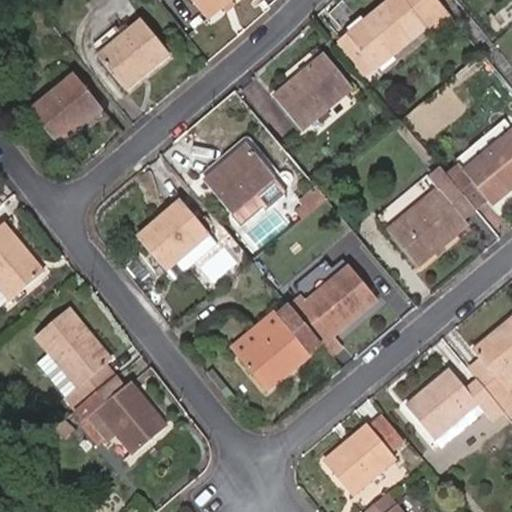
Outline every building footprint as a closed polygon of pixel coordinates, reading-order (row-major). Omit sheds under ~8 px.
[(176,0),(168,0),(161,6),(175,23),(187,13),(176,0)] [(226,0),(196,0),(209,15),(226,0)] [(379,68),(428,27),(447,11),(437,0),(390,0),(350,34),(379,68)] [(432,33),(452,17),(447,11),(428,27),(432,33)] [(174,52),(146,19),(104,55),(131,88),(174,52)] [(369,76),(379,68),(350,34),(341,42),(369,76)] [(355,89),(327,55),(276,96),(305,130),(355,89)] [(109,108),(81,74),(39,110),(66,142),(109,108)] [(441,169),(471,207),(484,196),(490,202),(511,183),(511,127),(461,169),(453,158),(441,169)] [(282,184),(253,149),(211,184),(240,218),(249,230),(291,195),(282,184)] [(393,224),(385,230),(415,266),(467,223),(460,216),(471,207),(441,169),(429,178),(423,171),(379,208),(393,224)] [(301,216),(320,204),(312,191),(292,203),(301,216)] [(216,239),(187,205),(146,239),(174,273),(216,239)] [(372,213),(385,230),(393,224),(379,208),(372,213)] [(7,223),(0,214),(0,294),(4,299),(14,291),(47,265),(11,221),(7,223)] [(306,297),(294,307),(323,341),(334,331),(339,337),(381,302),(353,268),(310,303),(306,297)] [(323,341),(294,307),(283,317),(288,322),(245,357),(273,391),(316,356),(311,351),(323,341)] [(83,409),(122,377),(112,365),(118,359),(76,309),(41,339),(55,355),(84,388),(74,397),(83,409)] [(504,406),(510,414),(511,413),(511,412),(511,312),(472,346),(479,354),(488,365),(477,374),(477,375),(482,380),(504,406)] [(282,315),(239,350),(245,357),(288,322),(283,317),(282,315)] [(323,341),(337,358),(348,348),(339,337),(334,331),(323,341)] [(467,363),(477,374),(488,365),(479,354),(467,363)] [(55,355),(45,364),(74,397),(84,388),(55,355)] [(504,406),(482,380),(471,389),(456,370),(412,405),(439,440),(484,404),(491,413),(499,422),(508,416),(510,414),(504,406)] [(132,388),(122,377),(83,409),(94,420),(97,418),(116,440),(123,434),(140,453),(173,424),(139,382),(132,388)] [(484,404),(439,440),(446,448),(491,413),(484,404)] [(413,440),(390,414),(374,428),(372,426),(336,456),(360,486),(397,456),(395,454),(413,440)] [(402,511),(390,498),(373,511),(402,511)]
